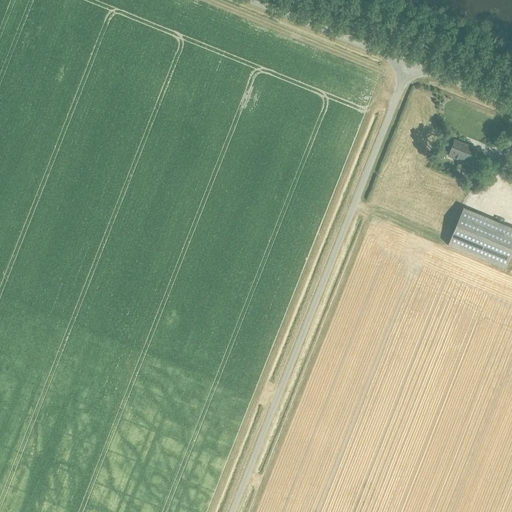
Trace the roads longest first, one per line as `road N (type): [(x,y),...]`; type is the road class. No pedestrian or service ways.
road 1 (unclassified): [(230,511),(404,67)]
road 2 (unclassified): [(404,67),(240,0)]
